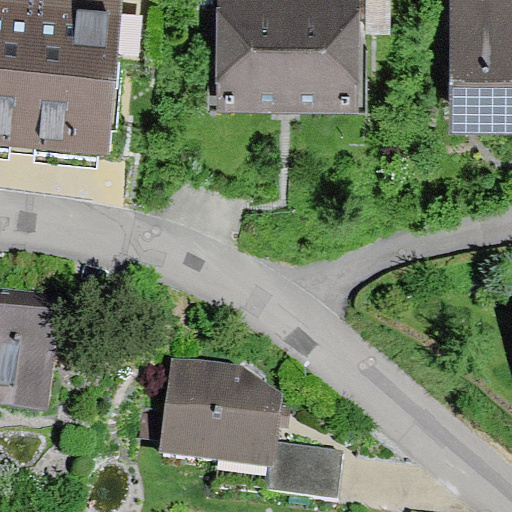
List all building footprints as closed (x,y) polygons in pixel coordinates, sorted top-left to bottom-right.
[(0,0),(0,112),(9,113),(9,121),(40,124),(40,116),(100,122),(111,0),(0,0)] [(288,81),(289,0),(226,0),(225,89),(264,90),(265,81),(288,81)] [(289,0),(288,81),(310,81),(310,90),(349,91),(350,0),(289,0)] [(511,0),(451,0),(450,104),(511,105),(511,0)] [(266,131),(210,107),(184,168),(240,191),(266,131)] [(0,401),(48,409),(64,299),(0,289),(0,401)] [(239,378),(174,370),(163,456),(218,463),(219,451),(269,457),(265,493),(337,502),(343,455),(274,446),(279,409),(239,378)]
